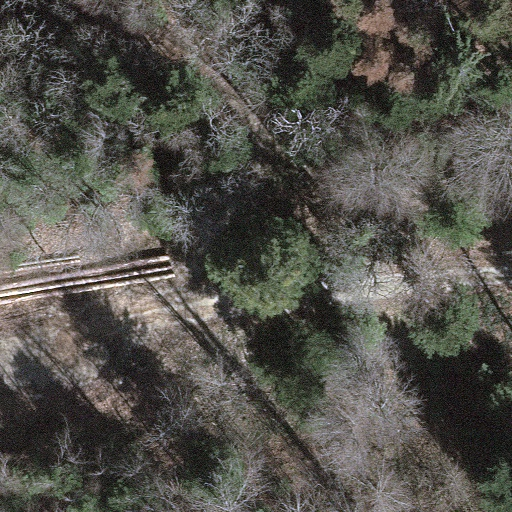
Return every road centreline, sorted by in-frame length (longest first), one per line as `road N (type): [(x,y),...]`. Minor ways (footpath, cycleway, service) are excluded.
road 1 (track): [(32,0),(173,36),(227,91),(239,180),(229,297)]
road 2 (track): [(229,297),(511,280)]
road 3 (track): [(0,346),(229,297)]
